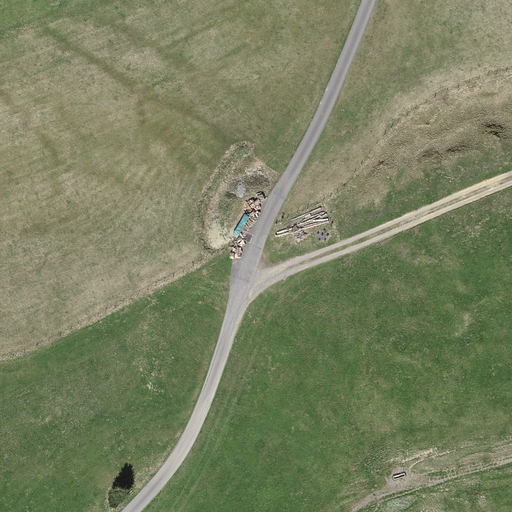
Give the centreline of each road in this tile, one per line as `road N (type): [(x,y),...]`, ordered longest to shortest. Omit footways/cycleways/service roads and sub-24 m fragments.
road 1 (unclassified): [(133,511),(190,443),(266,231),(336,102),(375,0)]
road 2 (track): [(511,191),(245,295)]
